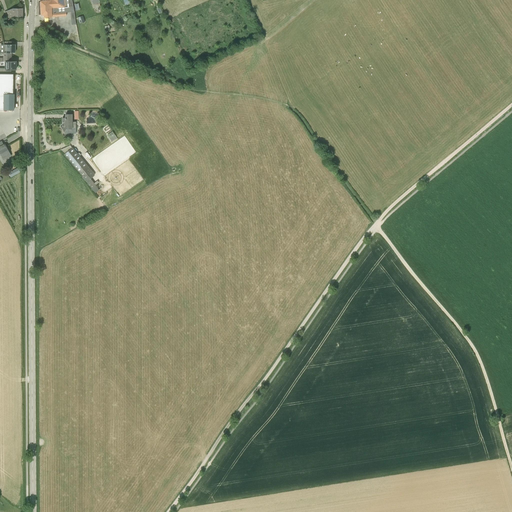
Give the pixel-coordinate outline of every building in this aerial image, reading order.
[(71,0),(50,0),(41,1),(40,2),(41,15),(43,15),(44,18),(66,16),(66,12),(70,12),(71,26),(76,25),(74,12),(71,0)] [(13,16),(22,16),(22,8),(13,9),(5,12),(6,18),(7,21),(12,20),(11,17),(13,16)] [(15,53),(15,45),(10,45),(6,45),(0,45),(0,53),(3,53),(11,53),(15,53)] [(11,61),(11,53),(3,53),(3,58),(0,57),(0,61),(3,62),(11,61)] [(13,70),(16,70),(16,61),(11,61),(3,62),(2,68),(0,68),(0,71),(7,72),(7,70),(13,70)] [(0,109),(3,109),(3,110),(13,110),(13,94),(13,74),(0,74),(0,109)] [(76,122),(72,122),(72,114),(65,114),(65,118),(62,118),(62,125),(62,126),(60,127),(61,127),(63,131),(66,135),(68,133),(76,133),(76,122)] [(11,156),(6,147),(4,144),(0,146),(0,153),(3,160),(11,156)] [(95,175),(88,167),(72,148),(64,154),(84,178),(87,182),(92,189),(96,186),(91,179),(95,175)]
